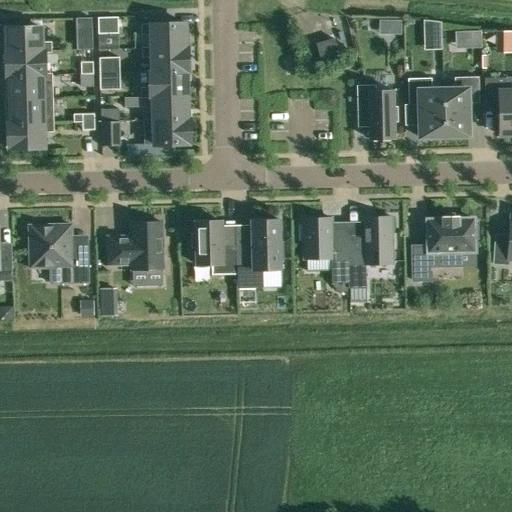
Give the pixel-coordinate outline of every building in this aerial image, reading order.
[(92,17),(78,18),(78,48),(92,47),(92,17)] [(98,17),(98,32),(119,32),(118,17),(98,17)] [(441,23),(425,21),(425,32),(442,31),(441,23)] [(145,49),(186,48),(186,23),(144,25),(144,34),(153,34),(153,48),(145,48),(145,49)] [(4,52),(4,53),(42,52),(51,52),(50,43),(42,43),(41,27),(4,28),(4,43),(6,43),(6,52),(4,52)] [(480,31),(467,31),(468,48),(480,47),(480,31)] [(316,43),(321,61),(339,56),(334,38),(316,43)] [(152,73),(187,72),(186,48),(145,49),(145,57),(154,57),(154,72),(151,72),(152,73)] [(7,67),(7,77),(49,76),(49,74),(42,74),(42,52),(4,53),(4,67),(7,67)] [(99,57),(100,73),(120,73),(120,56),(99,57)] [(81,61),(81,74),(93,74),(93,61),(81,61)] [(266,70),(246,71),(247,89),(267,88),(266,70)] [(143,97),(152,97),(188,96),(187,72),(152,73),(152,88),(143,88),(143,97)] [(120,73),(100,73),(101,89),(121,88),(120,73)] [(5,101),(52,99),(51,76),(49,76),(7,77),(7,85),(5,86),(5,101)] [(443,88),(445,137),(469,136),(468,103),(479,102),(479,76),(454,77),(454,88),(443,88)] [(499,110),(499,135),(511,134),(511,90),(506,90),(506,77),(484,78),(485,110),(499,110)] [(420,104),(420,137),(445,137),(443,88),(431,89),(431,78),(408,78),(408,104),(420,104)] [(369,113),(370,139),(394,138),(394,122),(398,121),(397,106),(393,107),(393,90),(376,90),(376,84),(357,85),(357,113),(369,113)] [(290,107),(290,91),(270,91),(269,107),(290,107)] [(153,120),(188,119),(188,96),(152,97),(153,120)] [(8,115),(8,124),(52,123),(52,99),(5,101),(6,115),(8,115)] [(101,108),(102,121),(119,120),(118,108),(101,108)] [(136,128),(135,109),(123,109),(124,128),(136,128)] [(82,122),(82,113),(74,114),(74,122),(82,122)] [(82,113),(82,122),(94,121),(94,113),(82,113)] [(153,129),(153,144),(189,143),(188,119),(153,120),(144,120),(144,129),(153,129)] [(100,121),(101,146),(121,145),(120,120),(119,120),(102,121),(100,121)] [(6,134),(7,148),(44,147),(44,132),(53,131),(52,123),(8,124),(9,134),(6,134)] [(511,214),(510,236),(496,235),(494,264),(509,265),(509,260),(511,260),(511,214)] [(350,283),(351,289),(367,288),(366,264),(393,263),(392,248),(396,248),(396,234),(392,234),(392,216),(364,217),(364,235),(348,235),(349,283),(350,283)] [(412,246),(413,280),(431,280),(431,266),(457,265),(457,251),(473,251),(475,251),(475,249),(474,238),(478,238),(478,223),(474,223),(474,220),(474,218),(472,218),(472,219),(459,219),(459,217),(443,217),(443,219),(430,220),(427,220),(427,222),(428,222),(428,246),(412,246)] [(349,283),(348,235),(348,229),(332,230),(332,218),(304,219),(304,225),(300,225),(300,239),(304,239),(305,259),(331,258),(332,283),(349,283)] [(236,274),(237,288),(263,288),(263,270),(281,269),(280,259),(284,259),(284,241),(280,241),(279,219),(252,220),(252,245),(235,245),(235,250),(236,274)] [(212,275),(236,274),(235,250),(222,250),(221,221),(196,221),(196,233),(191,233),(192,248),(196,248),(197,264),(211,264),(212,275)] [(132,264),(132,269),(163,268),(162,222),(131,223),(131,238),(125,239),(125,237),(108,237),(109,265),(132,264)] [(50,268),(50,283),(88,283),(88,248),(76,248),(76,246),(72,242),(71,225),(29,226),(30,268),(50,268)] [(0,280),(12,280),(11,252),(0,252),(0,280)] [(101,290),(102,317),(118,317),(117,289),(101,290)] [(81,317),(93,317),(92,301),(80,301),(81,317)]
